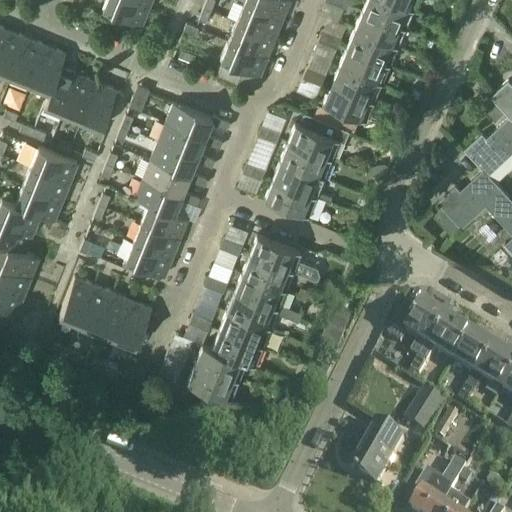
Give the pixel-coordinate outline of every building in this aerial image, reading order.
[(142,24),(149,5),(136,0),(105,0),(102,8),(142,24)] [(206,0),(203,8),(210,11),(214,0),(206,0)] [(280,22),(289,0),(244,0),(242,7),(280,22)] [(406,26),(414,8),(396,0),(364,0),(362,7),(406,26)] [(273,40),(280,22),(242,7),(235,25),(273,40)] [(403,31),(406,26),(362,7),(354,25),(398,44),(403,31)] [(198,20),(198,21),(205,24),(206,23),(210,11),(203,8),(198,20)] [(187,22),(184,30),(191,33),(194,34),(197,27),(194,25),(187,22)] [(266,58),(273,40),(235,25),(228,42),(266,58)] [(390,62),(398,44),(354,25),(346,43),(390,62)] [(406,26),(403,31),(412,35),(415,29),(406,26)] [(0,71),(10,76),(26,37),(7,29),(0,47),(0,71)] [(322,29),(318,39),(327,43),(331,33),(322,29)] [(331,33),(327,43),(336,47),(341,37),(331,33)] [(29,84),(45,44),(26,37),(10,76),(29,84)] [(259,76),(266,58),(228,42),(220,60),(225,62),(219,75),(253,89),(258,76),(259,76)] [(382,81),(390,62),(346,43),(338,62),(382,81)] [(48,91),(64,52),(45,44),(29,84),(48,91)] [(62,113),(78,74),(59,66),(65,52),(64,52),(48,91),(43,105),(62,113)] [(374,99),(382,81),(338,62),(331,80),(374,99)] [(315,69),(306,65),(302,76),(311,80),(315,69)] [(426,68),(423,76),(429,79),(433,71),(426,68)] [(311,80),(320,84),(324,73),(315,69),(311,80)] [(81,121),(97,82),(78,74),(62,113),(81,121)] [(511,79),(511,78),(493,94),(511,114),(511,79)] [(366,118),(374,99),(331,80),(322,100),(366,118)] [(101,129),(116,90),(97,82),(81,121),(101,129)] [(149,88),(137,83),(134,91),(146,95),(149,88)] [(413,88),(411,95),(420,99),(422,92),(413,88)] [(210,117),(174,102),(166,121),(204,137),(205,133),(209,122),(226,129),(229,121),(211,114),(210,117)] [(15,121),(18,113),(6,108),(3,116),(15,121)] [(358,135),(304,112),(299,123),(294,121),(286,141),(331,159),(339,141),(353,147),(358,135)] [(133,116),(125,113),(121,124),(128,127),(133,116)] [(485,131),(467,147),(485,168),(489,172),(490,172),(511,151),(511,115),(489,136),(485,131)] [(204,137),(166,121),(158,140),(196,155),(197,152),(202,141),(218,147),(221,139),(205,133),(204,137)] [(30,135),(34,128),(22,123),(19,130),(30,135)] [(270,127),(261,123),(257,134),(266,138),(270,127)] [(126,140),(131,129),(123,126),(118,137),(126,140)] [(266,138),(276,141),(280,131),(270,127),(266,138)] [(43,140),(46,133),(34,128),(30,135),(43,140)] [(69,151),(72,143),(60,139),(57,146),(69,151)] [(196,155),(158,140),(150,159),(188,174),(190,171),(194,159),(211,166),(213,159),(197,152),(196,155)] [(324,177),(331,159),(286,141),(279,158),(324,177)] [(70,180),(78,162),(38,146),(31,164),(70,180)] [(94,161),(97,153),(85,148),(82,156),(94,161)] [(114,166),(119,154),(112,151),(107,163),(114,166)] [(279,158),(271,178),(316,196),(324,199),(329,201),(331,197),(318,192),(324,177),(279,158)] [(188,174),(150,159),(143,178),(181,193),(182,190),(187,178),(203,184),(206,177),(190,171),(188,174)] [(255,165),(246,161),(242,171),(251,175),(255,165)] [(109,178),(114,166),(107,163),(102,174),(109,178)] [(62,199),(70,180),(31,164),(23,183),(62,199)] [(251,175),(261,179),(265,169),(255,165),(251,175)] [(458,185),(441,200),(445,205),(461,222),(464,226),(487,205),(511,232),(511,235),(505,243),(511,251),(511,196),(490,172),(489,172),(485,168),(462,189),(458,185)] [(181,193),(143,178),(135,197),(173,212),(179,198),(195,205),(198,197),(182,190),(181,193)] [(271,178),(263,197),(308,215),(317,218),(324,199),(316,196),(271,178)] [(55,218),(62,199),(23,183),(15,202),(55,218)] [(105,208),(110,195),(103,192),(98,205),(105,208)] [(178,237),(186,218),(173,213),(173,212),(135,197),(148,203),(140,222),(178,237)] [(15,204),(1,198),(0,201),(0,218),(34,232),(41,214),(54,220),(55,218),(15,202),(15,204)] [(101,219),(105,208),(98,205),(93,215),(101,219)] [(0,240),(26,251),(34,232),(0,218),(0,240)] [(170,256),(178,237),(140,222),(132,240),(170,256)] [(294,271),(302,251),(258,233),(250,253),(294,271)] [(232,239),(223,235),(219,246),(228,250),(232,239)] [(86,252),(91,240),(84,237),(79,249),(86,252)] [(228,250),(238,254),(242,243),(232,239),(228,250)] [(0,262),(31,275),(39,257),(26,252),(26,251),(0,240),(0,262)] [(163,275),(170,256),(132,240),(124,259),(163,275)] [(286,289),(294,271),(250,253),(243,271),(286,289)] [(0,284),(24,294),(31,275),(0,262),(0,284)] [(278,308),(286,289),(243,271),(235,290),(278,308)] [(217,278),(207,274),(203,284),(213,288),(217,278)] [(78,322),(94,284),(75,276),(60,315),(78,322)] [(213,288),(222,292),(226,282),(217,278),(213,288)] [(0,307),(16,314),(24,294),(0,284),(0,307)] [(97,330),(113,291),(94,284),(78,322),(97,330)] [(271,326),(278,308),(235,290),(227,308),(271,326)] [(116,338),(132,299),(113,291),(97,330),(116,338)] [(136,346),(152,307),(132,299),(116,338),(136,346)] [(430,348),(448,318),(424,303),(414,318),(402,311),(386,336),(399,344),(405,333),(418,341),(410,354),(417,358),(418,357),(427,363),(434,351),(430,348)] [(282,305),(278,313),(288,317),(291,309),(282,305)] [(263,346),(271,326),(227,308),(219,328),(263,346)] [(291,309),(288,317),(298,321),(301,312),(291,309)] [(201,316),(192,312),(188,322),(198,325),(201,316)] [(334,314),(329,328),(343,333),(348,319),(334,314)] [(198,325),(207,329),(211,320),(201,316),(198,325)] [(453,362),(472,332),(448,318),(430,348),(434,351),(453,362)] [(255,365),(263,346),(219,328),(212,346),(204,343),(203,344),(255,365)] [(473,374),(466,386),(475,391),(482,380),(478,377),(496,347),(472,332),(453,362),(473,374)] [(255,365),(203,344),(196,362),(239,380),(247,362),(255,365)] [(67,349),(55,345),(52,352),(64,357),(67,349)] [(177,349),(168,346),(164,356),(173,360),(177,349)] [(502,391),(511,373),(511,356),(496,347),(478,377),(482,380),(502,391)] [(64,357),(76,362),(79,354),(67,349),(64,357)] [(173,360),(183,363),(187,353),(177,349),(173,360)] [(418,357),(417,358),(410,370),(419,376),(426,363),(427,364),(427,363),(418,357)] [(105,365),(93,360),(90,368),(102,372),(105,365)] [(231,399),(239,380),(196,362),(188,381),(231,399)] [(105,365),(102,372),(114,377),(117,370),(105,365)] [(322,369),(318,378),(324,380),(328,372),(322,369)] [(511,373),(502,391),(511,397),(511,373)] [(160,377),(153,394),(163,398),(169,381),(160,377)] [(466,405),(475,391),(466,386),(458,400),(466,405)] [(422,388),(402,419),(424,433),(444,402),(422,388)] [(432,431),(435,433),(434,435),(443,441),(458,416),(449,411),(447,414),(444,412),(432,431)] [(375,485),(403,441),(377,424),(348,468),(375,485)] [(442,505),(465,470),(455,463),(442,481),(427,471),(411,494),(419,500),(410,511),(438,511),(443,506),(442,505)] [(463,473),(459,480),(466,484),(470,477),(463,473)] [(467,511),(471,507),(451,494),(443,506),(438,511),(467,511)]
